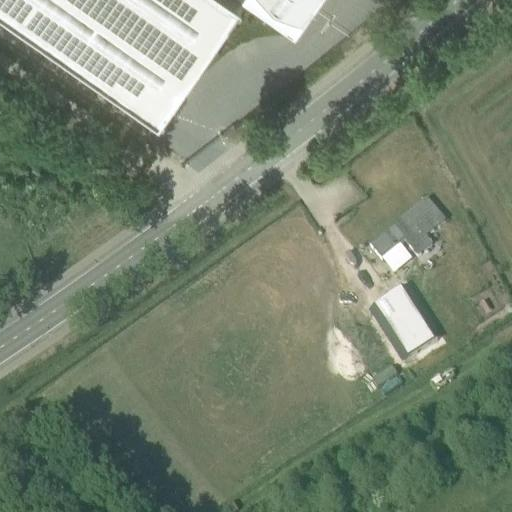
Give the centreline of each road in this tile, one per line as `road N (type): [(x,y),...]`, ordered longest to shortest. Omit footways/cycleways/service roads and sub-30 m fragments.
road 1 (primary): [(447,0),(196,206)]
road 2 (primary): [(196,206),(0,349)]
road 3 (unclassified): [(196,206),(0,63)]
